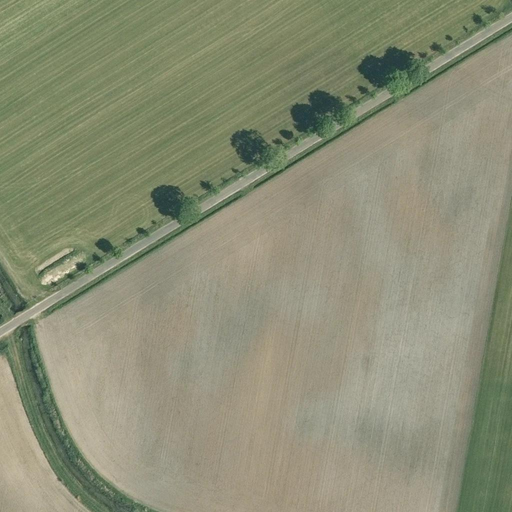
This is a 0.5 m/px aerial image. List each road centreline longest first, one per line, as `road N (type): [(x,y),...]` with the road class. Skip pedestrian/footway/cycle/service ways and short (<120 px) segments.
road 1 (unclassified): [(0,333),(511,17)]
road 2 (track): [(105,511),(80,495),(37,426),(0,307)]
